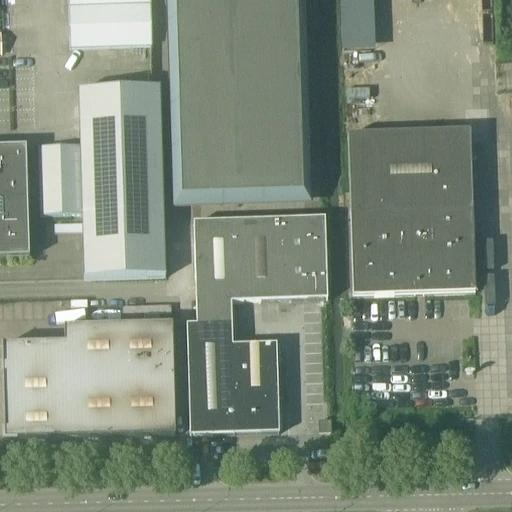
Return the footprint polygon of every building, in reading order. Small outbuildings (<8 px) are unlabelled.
[(67,0),(69,51),(151,49),(149,0),(67,0)] [(173,0),(180,190),(303,187),(297,0),(173,0)] [(81,218),(83,282),(165,279),(159,91),(77,93),(79,148),(36,150),(38,219),(81,218)] [(470,134),(347,137),(352,300),(474,296),(470,134)] [(0,254),(6,254),(6,261),(28,260),(28,253),(25,157),(25,150),(3,151),(3,158),(0,157),(0,254)] [(231,305),(326,303),(324,222),(193,225),(196,328),(231,327),(231,305)] [(231,348),(232,348),(231,327),(196,328),(186,328),(189,439),(234,437),(231,348)] [(62,331),(63,346),(0,347),(2,444),(174,440),(171,328),(62,331)] [(231,348),(234,437),(278,436),(276,347),(232,348),(231,348)] [(318,436),(326,435),(330,435),(330,424),(318,424),(318,436)]
